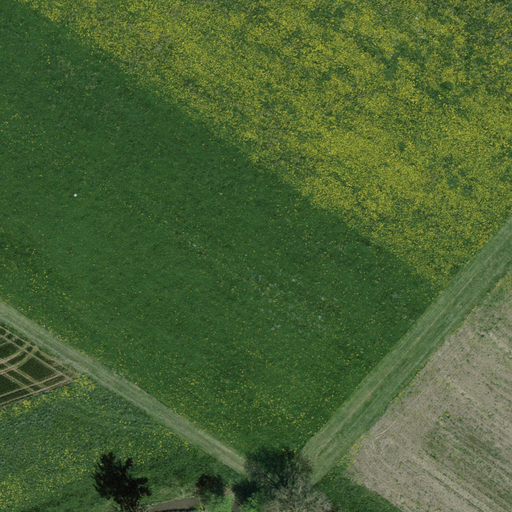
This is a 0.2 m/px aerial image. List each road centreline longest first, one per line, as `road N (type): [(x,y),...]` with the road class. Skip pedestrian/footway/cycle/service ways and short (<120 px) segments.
road 1 (track): [(511,245),(323,457),(270,488)]
road 2 (track): [(0,307),(270,488)]
